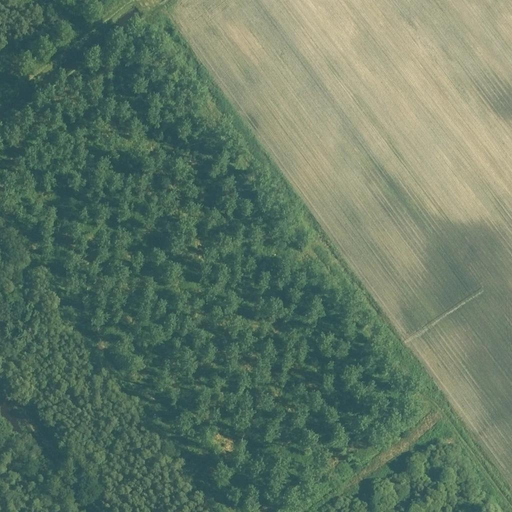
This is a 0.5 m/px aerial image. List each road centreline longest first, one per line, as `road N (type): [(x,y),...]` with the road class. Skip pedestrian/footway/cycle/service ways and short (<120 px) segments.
road 1 (track): [(511,508),(142,16)]
road 2 (track): [(0,382),(98,511)]
